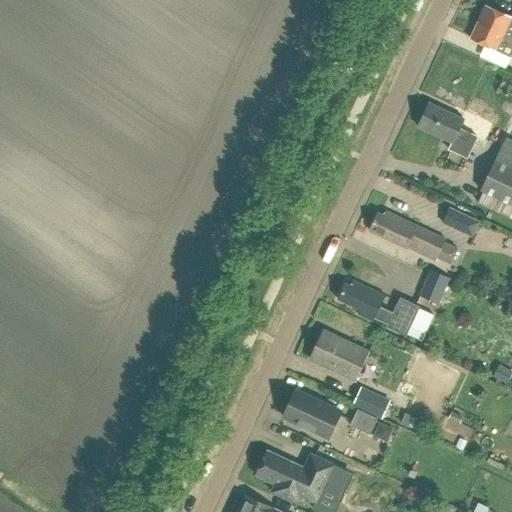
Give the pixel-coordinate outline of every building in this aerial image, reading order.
[(511,20),(487,10),(479,26),(510,39),(511,40),(511,37),(511,20)] [(511,49),(508,47),(511,40),(479,26),(472,42),(511,60),(511,49)] [(460,129),(464,119),(429,103),(418,128),(452,143),(449,150),(467,159),(477,137),(460,129)] [(481,191),(511,206),(511,140),(507,138),(481,191)] [(441,222),(462,231),(469,216),(447,207),(441,222)] [(447,240),(387,212),(385,217),(379,214),(370,232),(407,249),(408,248),(436,262),(447,240)] [(439,303),(450,277),(430,269),(419,295),(439,303)] [(385,297),(354,282),(352,287),(347,285),(347,284),(346,284),(338,300),(360,311),(358,315),(374,322),(375,320),(388,325),(387,328),(407,337),(408,335),(420,309),(421,307),(401,298),(393,314),(380,308),(385,297)] [(420,309),(408,335),(422,342),(434,316),(420,309)] [(356,382),(370,352),(324,332),(311,361),(356,382)] [(499,366),(494,376),(507,382),(511,372),(499,366)] [(386,414),(392,399),(363,385),(353,405),(383,419),(385,414),(386,414)] [(329,439),(341,413),(296,392),(284,417),(329,439)] [(370,436),(378,420),(358,410),(350,427),(370,436)] [(275,485),(272,493),(297,505),(301,497),(316,504),(313,510),(318,511),(331,511),(349,473),(335,467),(335,466),(310,455),(304,469),(268,452),(256,476),(275,485)] [(387,482),(382,493),(397,500),(403,489),(387,482)] [(275,511),(276,511),(246,497),(239,511),(275,511)]
